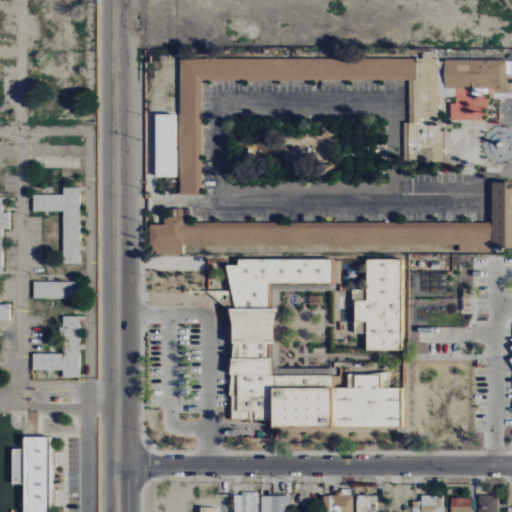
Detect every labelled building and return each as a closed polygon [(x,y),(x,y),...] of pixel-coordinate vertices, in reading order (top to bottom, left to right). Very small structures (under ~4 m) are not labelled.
[(180,59),(180,195),(202,195),(202,81),(408,80),(408,124),(407,124),(407,161),(443,161),(443,124),(437,124),(437,51),(422,51),(422,59),(180,59)] [(506,60),(443,60),(443,88),(455,88),(455,103),(450,103),(450,120),(482,120),(482,108),(487,108),(487,94),(511,94),(511,74),(506,74),(506,60)] [(155,176),(176,177),(177,174),(174,174),(175,115),(156,114),(155,176)] [(511,184),(492,184),(491,249),(511,249),(511,210),(511,184)] [(80,187),(63,187),(63,195),(32,195),(32,211),(63,212),(63,264),(80,264),(80,187)] [(0,274),(2,274),(2,229),(10,229),(10,213),(1,213),(1,197),(0,197),(0,274)] [(270,311),(270,282),(336,282),(336,260),(244,260),(244,264),(231,264),(231,285),(238,285),(238,290),(238,303),(238,311),(270,311)] [(368,350),(368,340),(356,340),(356,291),(368,291),(368,260),(403,260),(403,350),(368,350)] [(355,277),(355,265),(342,265),(342,277),(355,277)] [(33,299),(77,299),(77,282),(33,282),(33,299)] [(208,290),(238,290),(238,303),(238,311),(231,311),(231,313),(208,290)] [(0,320),(10,321),(10,304),(0,304),(0,320)] [(231,362),(270,362),(270,345),(274,345),(274,311),(270,311),(238,311),(231,311),(231,313),(231,362)] [(270,418),(270,388),(270,376),(270,362),(231,362),(231,418),(270,418)] [(391,388),(352,388),(352,376),(384,376),(384,373),(391,373),(391,388)] [(270,376),(270,388),(336,388),(336,376),(270,376)] [(391,388),(352,388),(336,388),(270,388),(270,418),(274,418),(274,426),(403,426),(403,388),(391,388)] [(23,511),(50,511),(51,454),(49,454),(49,437),(23,438),(23,449),(11,450),(11,485),(23,485),(23,511)] [(258,511),(259,494),(235,493),(234,511),(258,511)] [(323,511),(353,511),(354,495),(324,495),(323,511)] [(478,511),(497,511),(497,495),(479,495),(478,511)] [(289,511),(289,496),(261,496),(261,511),(289,511)] [(376,511),(377,496),(357,496),(356,511),(376,511)] [(412,501),(411,511),(442,511),(443,496),(421,496),(421,502),(412,501)] [(451,511),(471,511),(472,498),(451,498),(451,511)]
